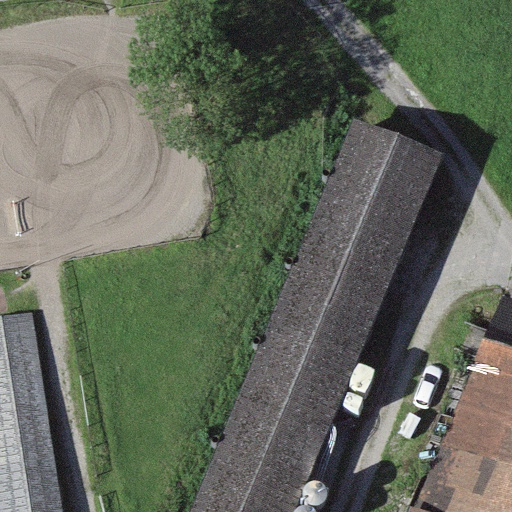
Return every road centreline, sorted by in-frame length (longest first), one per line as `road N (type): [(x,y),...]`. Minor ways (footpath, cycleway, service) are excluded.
road 1 (track): [(511,251),(463,267),(432,292),(348,511)]
road 2 (track): [(322,0),(448,143),(511,246)]
road 3 (track): [(88,511),(46,262)]
